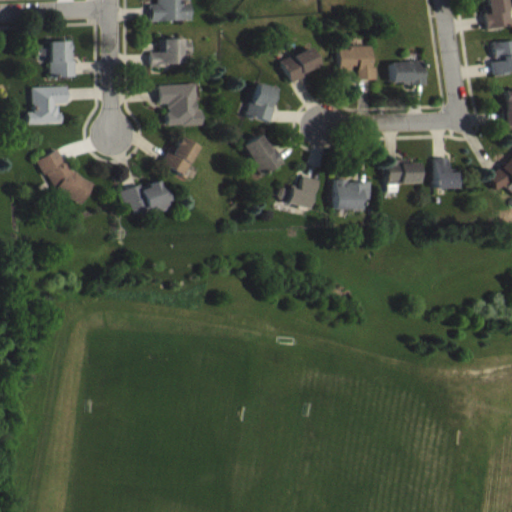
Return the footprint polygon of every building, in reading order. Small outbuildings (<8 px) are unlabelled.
[(146,8),(147,25),(187,23),(186,6),(180,6),(180,0),(152,0),(153,7),(146,8)] [(507,30),(504,0),(483,0),(485,16),(481,17),(483,32),(507,30)] [(148,56),(148,69),(180,68),(180,57),(188,57),(188,42),(158,43),(159,55),(148,56)] [(489,78),(511,74),(511,43),(489,46),(491,64),(488,64),(489,78)] [(48,44),(49,80),(74,80),(73,55),(68,55),(68,44),(48,44)] [(373,82),(372,70),(367,70),(367,48),(333,49),(334,79),(347,79),(347,69),(352,69),(353,83),(373,82)] [(314,69),(306,50),(276,63),(286,86),(300,80),(298,76),(314,69)] [(386,65),(387,87),(420,86),(419,64),(386,65)] [(268,124),(272,104),(270,103),(272,90),(252,86),(246,120),(268,124)] [(157,107),(165,107),(165,129),(199,128),(199,113),(193,113),(193,87),(156,88),(157,107)] [(31,90),(32,115),(27,115),(27,127),(60,126),(59,107),(66,107),(65,89),(31,90)] [(511,128),(511,93),(500,94),(500,129),(511,128)] [(272,151),(268,154),(258,138),(241,148),(259,179),(281,166),(272,151)] [(195,148),(174,139),(160,169),(181,179),(195,148)] [(511,188),(511,151),(486,184),(497,193),(504,184),(511,190),(511,188)] [(445,161),(431,161),(432,192),(454,191),(454,175),(445,176),(445,161)] [(415,163),(383,165),(384,188),(416,187),(415,163)] [(315,183),(300,179),(296,194),(279,189),(275,203),(307,211),(315,183)] [(117,194),(122,209),(127,208),(130,216),(149,210),(151,216),(168,211),(162,191),(158,192),(155,184),(139,189),(138,187),(117,194)] [(367,184),(331,185),(331,213),(358,212),(358,202),(367,202),(367,184)]
